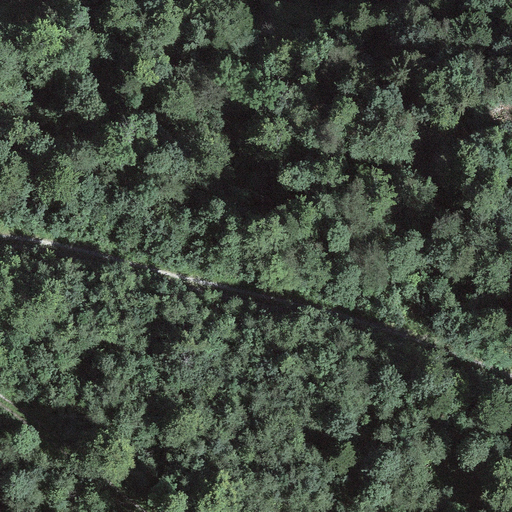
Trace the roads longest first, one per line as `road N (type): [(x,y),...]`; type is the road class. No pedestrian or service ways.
road 1 (track): [(0,237),(511,376)]
road 2 (track): [(0,407),(138,511)]
